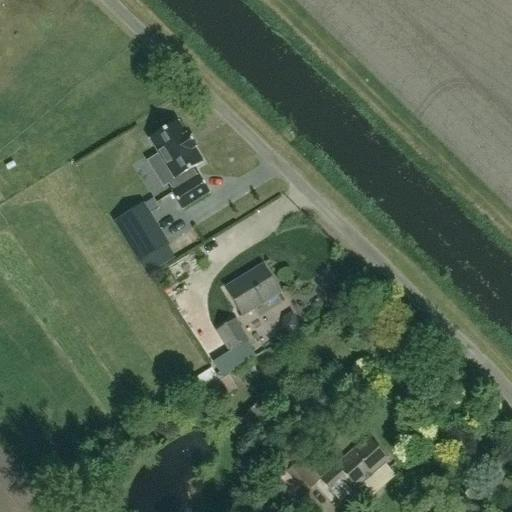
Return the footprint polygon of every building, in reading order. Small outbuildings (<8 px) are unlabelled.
[(149,140),(175,181),(178,179),(183,187),(171,194),(181,210),(208,194),(199,178),(197,179),(192,170),(202,164),(193,150),(195,148),(187,136),(186,137),(177,123),(149,140)] [(139,264),(166,247),(141,206),(113,223),(139,264)] [(242,317),(280,294),(263,267),(226,290),(242,317)] [(249,343),(236,320),(215,333),(229,355),(249,343)] [(276,463),(286,474),(285,475),(304,496),(317,485),(316,484),(321,480),(308,466),(311,464),(304,456),(314,447),(298,429),(266,457),(273,466),(276,463)] [(356,490),(388,462),(368,439),(320,481),(332,494),(348,480),(356,490)] [(82,511),(85,511),(97,504),(75,474),(61,484),(82,511)] [(278,511),(266,494),(238,511),(278,511)]
